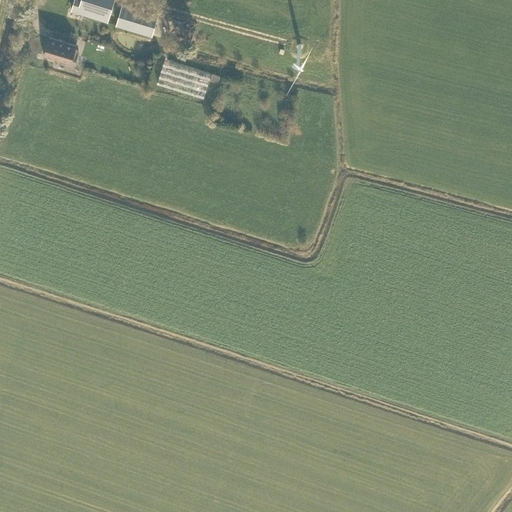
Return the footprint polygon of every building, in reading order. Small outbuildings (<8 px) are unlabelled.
[(74,0),(71,12),(108,24),(115,0),(74,0)] [(158,15),(123,4),(117,24),(152,35),(158,15)] [(75,45),(49,37),(43,56),(70,64),(75,45)] [(164,61),(157,86),(204,100),(211,76),(164,61)] [(220,76),(212,73),(210,80),(218,83),(220,76)]
